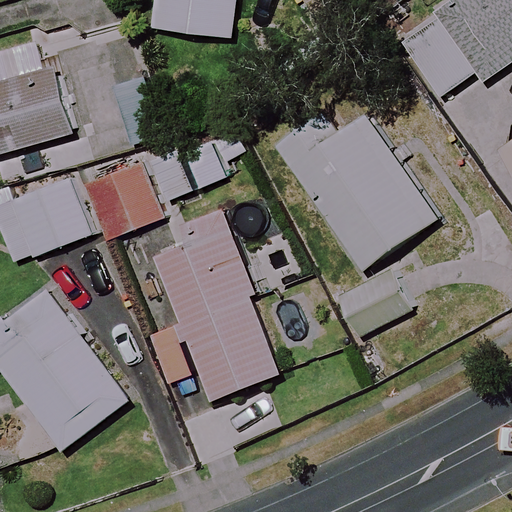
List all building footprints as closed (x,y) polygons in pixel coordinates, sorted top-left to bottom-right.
[(240,0),(162,0),(159,29),(235,38),(240,0)] [(511,0),(445,0),(433,9),(440,18),(405,46),(446,99),(483,71),(492,83),(511,67),(511,0)] [(65,56),(85,133),(93,160),(163,140),(134,36),(65,56)] [(0,156),(85,133),(65,56),(0,74),(0,156)] [(344,137),(327,112),(282,143),(369,270),(442,221),(372,118),(344,137)] [(89,185),(103,236),(105,243),(172,223),(155,165),(89,185)] [(103,236),(89,185),(84,172),(0,197),(0,210),(16,263),(103,236)] [(132,245),(136,258),(161,334),(154,336),(170,385),(205,373),(215,400),(284,377),(229,212),(177,229),(132,245)] [(415,311),(397,274),(340,302),(358,339),(415,311)] [(135,402),(52,289),(0,327),(0,357),(69,451),(135,402)]
